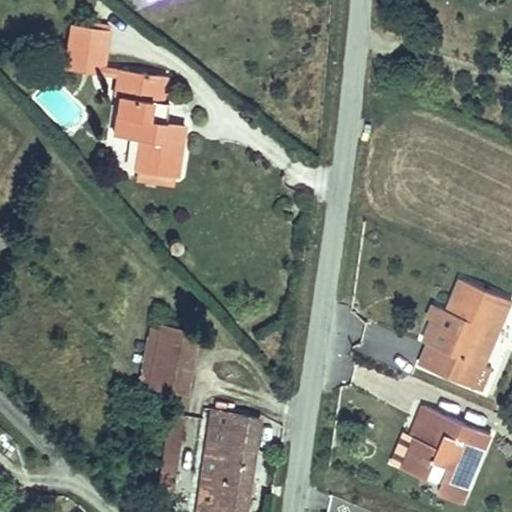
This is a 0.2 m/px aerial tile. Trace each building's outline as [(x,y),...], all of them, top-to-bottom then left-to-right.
[(107,33),(66,27),(63,52),(95,57),(93,75),(101,76),(107,33)] [(380,44),(402,50),(406,36),(384,30),(380,44)] [(63,52),(61,70),(93,75),(95,57),(63,52)] [(117,102),(113,132),(145,137),(140,175),(183,180),(188,139),(170,136),(173,109),(167,107),(170,81),(118,74),(114,101),(117,102)] [(477,347),(501,283),(451,263),(439,295),(430,292),(416,328),(421,330),(412,351),(475,376),(485,350),(477,347)] [(157,328),(149,388),(186,393),(194,333),(157,328)] [(418,426),(407,423),(396,456),(421,465),(427,448),(441,453),(432,479),(459,489),(483,422),(413,395),(409,408),(423,412),(418,426)] [(193,448),(183,511),(230,511),(248,409),(197,405),(193,448)] [(404,422),(407,423),(418,426),(423,412),(409,408),(404,422)]
